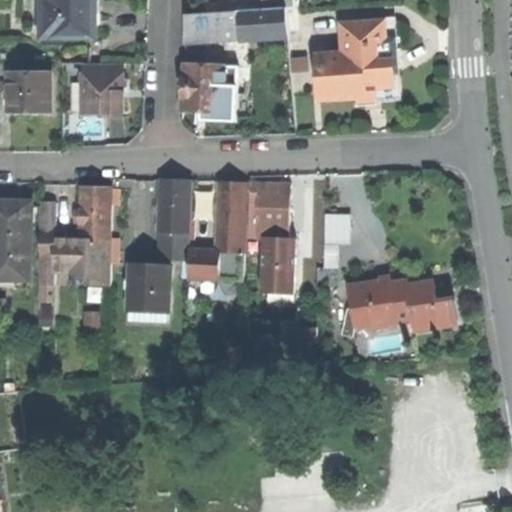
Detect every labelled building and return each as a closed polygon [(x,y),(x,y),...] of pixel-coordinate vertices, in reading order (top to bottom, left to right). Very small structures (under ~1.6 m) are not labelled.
[(42,0),(42,37),(96,38),(96,24),(96,0),(42,0)] [(262,0),(263,9),(288,7),(293,6),(293,0),(262,0)] [(187,42),(290,35),(288,7),(263,9),(187,14),(187,42)] [(382,18),(382,23),(384,23),(386,43),(398,42),(397,17),(382,18)] [(358,98),(366,88),(390,86),(389,67),(400,66),(398,42),(386,43),(384,23),(382,23),(345,26),(347,54),(320,56),(320,63),(322,86),(323,100),(358,98)] [(280,73),(293,71),(291,45),(278,46),(280,73)] [(0,88),(2,88),(2,82),(10,82),(10,74),(10,62),(0,61),(0,88)] [(124,93),(124,64),(83,64),(84,114),(124,114),(124,93)] [(225,87),(238,88),(239,67),(186,65),(186,77),(184,110),(204,111),(224,112),(225,87)] [(402,100),(400,66),(389,67),(390,86),(366,88),(358,98),(358,103),(402,100)] [(10,74),(10,82),(10,94),(10,113),(25,113),(53,113),(53,74),(10,74)] [(10,94),(10,82),(2,82),(2,88),(2,94),(10,94)] [(237,122),(238,88),(225,87),(224,112),(204,111),(203,121),(237,122)] [(164,179),(160,259),(189,261),(193,181),(175,180),(164,179)] [(221,182),(219,252),(222,252),(246,253),(249,183),(228,182),(221,182)] [(259,238),(265,238),(290,239),(291,185),(281,184),(252,183),(251,200),(260,201),(259,238)] [(81,221),(81,239),(112,240),(113,206),(113,189),(113,187),(96,186),(82,186),(81,211),(81,221)] [(121,189),(113,189),(113,206),(121,206),(121,189)] [(9,203),(0,202),(0,284),(31,285),(33,203),(9,203)] [(58,203),(42,203),(41,257),(57,257),(57,247),(57,239),(58,203)] [(355,242),(355,214),(330,214),(331,243),(355,242)] [(291,239),(290,239),(265,238),(264,293),(268,293),(268,306),(290,307),(290,299),(296,299),(297,249),(291,249),(291,239)] [(74,239),(57,239),(57,247),(74,247),(74,239)] [(74,247),(57,247),(57,257),(57,271),(72,271),(72,274),(90,274),(96,274),(96,285),(112,285),(113,265),(113,240),(112,240),(81,239),(74,239),(74,247)] [(121,240),(113,240),(113,265),(121,265),(121,240)] [(221,280),(222,252),(219,252),(193,251),(192,279),(221,280)] [(57,284),(57,271),(57,257),(41,257),(40,284),(57,284)] [(172,266),(133,265),(131,323),(171,324),(172,266)] [(400,325),(399,322),(393,284),(392,281),(385,282),(351,287),(352,290),(350,291),(354,310),(357,327),(373,329),(400,325)] [(410,286),(414,318),(415,331),(458,327),(458,325),(460,325),(456,301),(439,304),(436,282),(410,286)] [(56,304),(57,284),(40,284),(40,304),(56,304)] [(399,322),(414,318),(410,286),(410,284),(393,284),(399,322)] [(41,327),(54,327),(55,306),(41,306),(41,327)] [(355,339),(357,327),(354,310),(349,309),(344,336),(355,339)] [(100,312),(88,312),(87,332),(100,332),(100,312)] [(284,336),(257,337),(258,370),(315,368),(314,329),(284,330),(284,336)]
